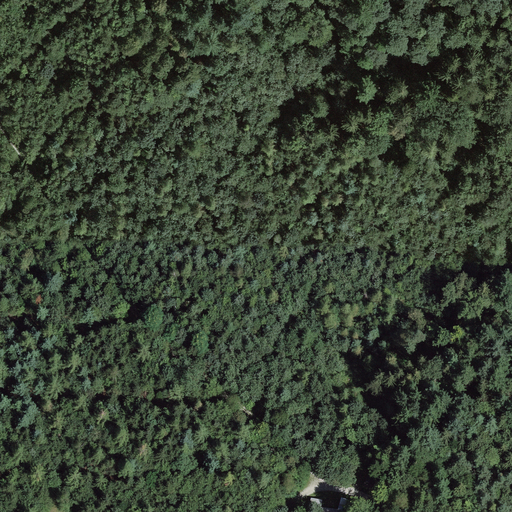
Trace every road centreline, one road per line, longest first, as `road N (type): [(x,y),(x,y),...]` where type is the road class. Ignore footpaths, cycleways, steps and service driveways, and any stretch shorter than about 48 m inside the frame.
road 1 (track): [(397,511),(319,479),(157,335),(79,241),(0,120)]
road 2 (track): [(324,0),(338,35),(511,248)]
